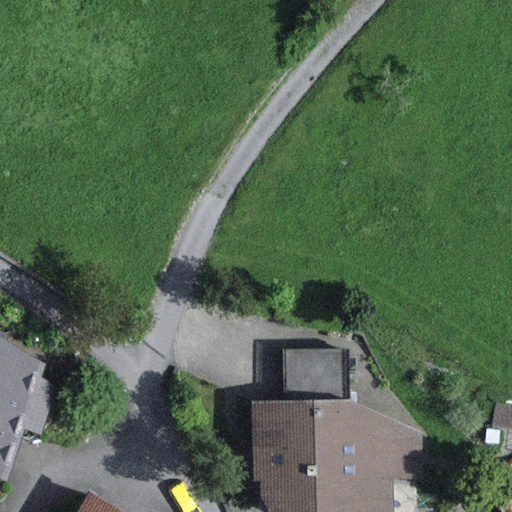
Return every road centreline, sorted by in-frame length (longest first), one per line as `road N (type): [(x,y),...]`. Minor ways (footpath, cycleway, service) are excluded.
road 1 (track): [(214,197),(374,0)]
road 2 (residential): [(206,511),(173,452),(144,369)]
